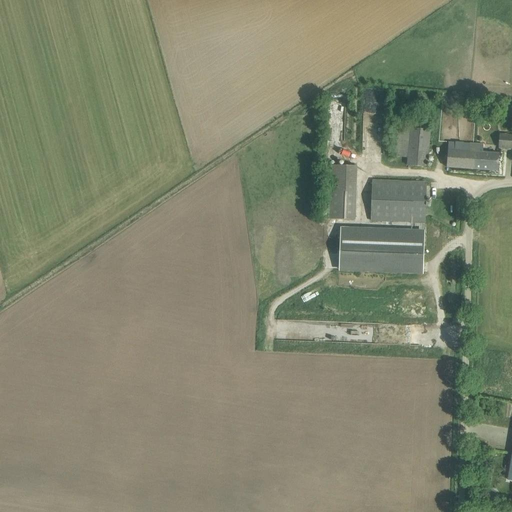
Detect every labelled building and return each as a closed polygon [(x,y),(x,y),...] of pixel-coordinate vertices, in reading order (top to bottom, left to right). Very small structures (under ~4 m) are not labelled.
[(408,157),(407,165),(428,166),(430,130),(394,128),(392,156),(408,157)] [(499,148),(511,148),(511,140),(500,140),(499,148)] [(499,154),(483,153),(484,145),(448,142),(447,167),(498,171),(499,154)] [(325,220),(356,221),(358,168),(327,166),(325,220)] [(371,221),(425,223),(426,183),(372,181),(371,221)] [(423,272),(424,233),(341,230),(340,269),(423,272)]
